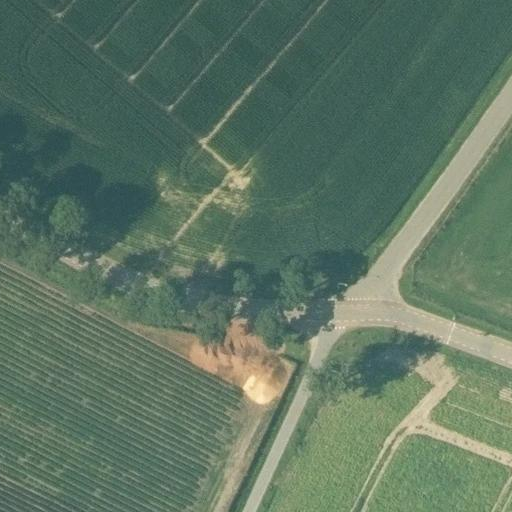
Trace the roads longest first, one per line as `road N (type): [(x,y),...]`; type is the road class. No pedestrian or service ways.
road 1 (unclassified): [(346,312),(273,311),(189,296),(109,266),(0,209)]
road 2 (unclassified): [(346,312),(511,95)]
road 3 (unclassified): [(346,312),(242,511)]
road 4 (unclassified): [(511,358),(392,315),(346,312)]
